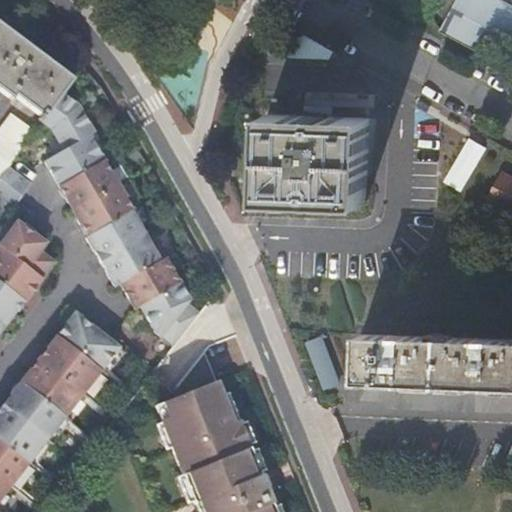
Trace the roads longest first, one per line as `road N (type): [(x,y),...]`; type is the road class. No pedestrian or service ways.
road 1 (residential): [(58,0),(141,109),(235,275),(328,511)]
road 2 (residential): [(301,0),(511,117)]
